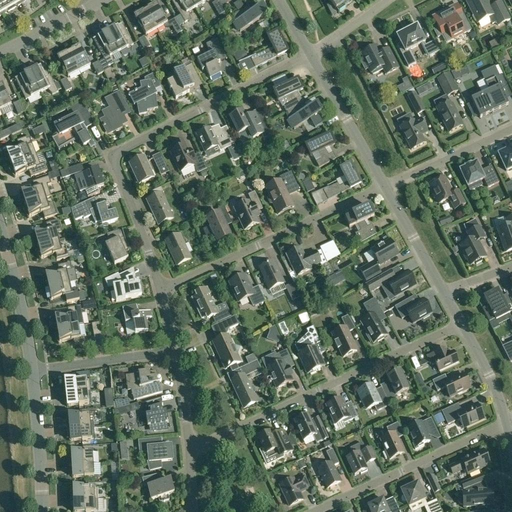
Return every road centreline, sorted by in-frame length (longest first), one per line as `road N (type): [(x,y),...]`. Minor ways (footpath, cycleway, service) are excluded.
road 1 (residential): [(161,291),(110,155),(310,55)]
road 2 (residential): [(191,449),(461,324)]
road 3 (residential): [(161,291),(385,186)]
road 4 (residential): [(508,422),(314,511)]
road 5 (residential): [(385,186),(310,55)]
road 6 (residential): [(31,369),(176,349)]
road 7 (residential): [(42,511),(31,369)]
road 8 (residential): [(31,369),(0,230)]
road 9 (residential): [(385,186),(511,128)]
road 10 (residential): [(444,292),(385,186)]
